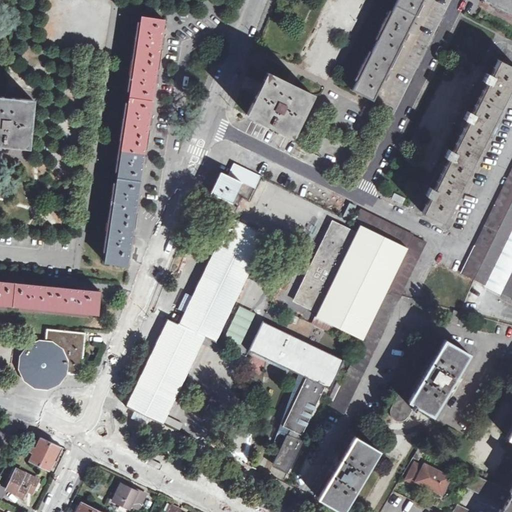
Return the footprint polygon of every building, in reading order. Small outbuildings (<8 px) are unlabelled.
[(373,100),(383,79),(386,80),(389,75),(386,73),(403,38),(406,40),(409,34),(406,33),(422,0),(397,0),(353,90),(373,100)] [(504,7),(507,0),(485,0),(503,9),(504,7)] [(141,16),(105,262),(127,265),(164,19),(141,16)] [(443,222),(511,84),(511,66),(499,60),(491,75),(486,73),(483,80),(487,83),(472,113),(467,111),(463,119),(468,121),(453,151),(448,149),(444,157),(449,159),(434,189),(430,187),(426,195),(430,197),(422,212),(443,222)] [(247,114),(292,136),(312,94),(267,72),(247,114)] [(33,100),(0,96),(0,143),(29,146),(33,100)] [(231,203),(242,182),(255,188),(261,176),(234,163),(231,169),(228,174),(228,175),(221,172),(210,193),(231,203)] [(474,280),(511,202),(511,171),(462,273),(472,279),(474,280)] [(511,202),(474,280),(486,285),(511,232),(511,202)] [(349,219),(356,206),(350,203),(343,216),(349,219)] [(400,295),(425,241),(360,210),(354,222),(362,225),(407,248),(386,291),(400,295)] [(230,217),(179,324),(205,336),(215,342),(216,341),(267,234),(230,217)] [(362,225),(361,226),(358,234),(357,234),(333,222),(294,300),(319,312),(317,316),(316,317),(363,340),(386,291),(407,248),(362,225)] [(511,232),(486,285),(500,292),(511,268),(511,232)] [(511,268),(500,292),(511,298),(511,268)] [(0,304),(98,314),(101,291),(76,289),(34,285),(0,281),(0,304)] [(400,295),(386,291),(363,340),(342,383),(333,401),(330,407),(328,411),(330,412),(332,408),(344,414),(402,295),(400,295)] [(454,310),(451,322),(458,324),(461,312),(461,311),(459,311),(454,310)] [(132,409),(163,423),(205,336),(179,324),(178,324),(168,319),(126,406),(132,409)] [(330,388),(344,359),(263,320),(249,350),(306,377),(282,426),(290,429),(273,463),(289,470),(303,440),(300,438),(325,386),(330,388)] [(48,329),(47,344),(41,343),(30,349),(23,357),(24,358),(23,368),(28,378),(36,384),(47,385),(56,380),(63,372),(64,372),(65,372),(69,372),(69,374),(82,375),(82,366),(83,364),(85,340),(86,334),(86,333),(48,329)] [(445,339),(409,400),(412,403),(410,407),(414,409),(417,405),(433,415),(469,354),(445,339)] [(338,381),(329,399),(333,401),(342,383),(338,381)] [(410,407),(412,403),(409,400),(399,395),(391,408),(390,412),(392,418),(395,421),(402,421),(410,410),(410,407)] [(168,417),(165,423),(180,430),(183,424),(168,417)] [(28,431),(22,439),(27,442),(30,437),(37,441),(39,436),(28,431)] [(318,498),(343,511),(379,450),(355,436),(318,498)] [(41,437),(36,448),(33,447),(30,453),(33,455),(29,462),(48,471),(49,469),(52,470),(55,462),(56,463),(64,448),(60,446),(41,437)] [(413,456),(419,459),(425,450),(419,447),(413,456)] [(415,483),(416,482),(440,494),(450,476),(424,463),(423,466),(415,462),(406,479),(415,483)] [(35,487),(38,481),(14,470),(6,486),(13,489),(11,492),(22,497),(23,494),(29,484),(35,487)] [(467,487),(474,491),(481,477),(474,473),(467,487)] [(474,491),(480,494),(488,481),(481,477),(474,491)] [(488,481),(480,494),(487,497),(494,484),(488,481)] [(35,487),(29,484),(23,494),(30,497),(35,487)] [(500,487),(494,484),(487,497),(493,501),(500,487)] [(119,485),(111,503),(126,510),(128,507),(136,511),(143,497),(119,485)] [(511,511),(511,492),(502,510),(500,508),(497,511),(511,511)] [(78,511),(104,511),(83,502),(78,511)]
